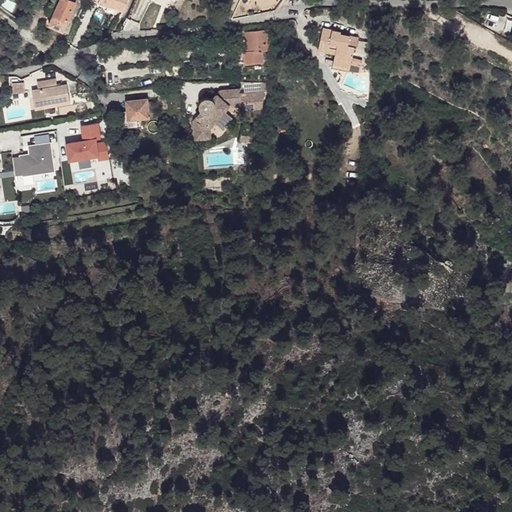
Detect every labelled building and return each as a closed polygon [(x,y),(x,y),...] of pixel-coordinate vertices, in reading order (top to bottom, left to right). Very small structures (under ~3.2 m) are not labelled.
[(60,0),(49,25),(69,34),(81,6),(75,3),(76,2),(70,0),(60,0)] [(99,0),(99,2),(123,12),(127,0),(99,0)] [(323,28),(318,49),(335,53),(332,68),(349,71),(351,64),(352,57),(355,47),(356,47),(359,38),(340,34),(341,31),(323,28)] [(235,33),(236,43),(246,42),(247,50),(244,51),(245,63),(263,61),(262,50),(269,49),(267,29),(235,33)] [(360,66),(362,60),(352,57),(351,64),(360,66)] [(147,76),(145,69),(137,70),(138,77),(147,76)] [(32,90),(34,105),(69,99),(67,84),(57,86),(56,79),(37,82),(38,89),(32,90)] [(12,83),(13,93),(25,92),(24,82),(12,83)] [(194,119),(195,140),(211,139),(210,127),(229,107),(240,106),(241,110),(254,109),(254,117),(262,116),(261,109),(262,109),(264,93),(269,93),(269,82),(243,82),(244,94),(240,94),(240,90),(220,91),(212,99),(211,98),(207,97),(205,98),(203,99),(200,101),(199,104),(199,107),(200,110),(201,112),(194,119)] [(34,105),(35,110),(70,104),(69,99),(34,105)] [(132,119),(132,126),(141,125),(141,119),(149,118),(149,116),(148,103),(148,99),(126,101),(128,120),(132,119)] [(109,158),(106,143),(96,144),(95,140),(100,139),(97,123),(81,126),(84,141),(67,144),(69,161),(98,156),(98,160),(109,158)] [(241,127),(239,141),(256,144),(256,142),(260,143),(262,134),(258,133),(258,130),(241,127)] [(54,171),(50,143),(29,146),(30,154),(30,160),(21,161),(20,156),(12,157),(14,171),(15,176),(22,175),(23,175),(54,171)]
